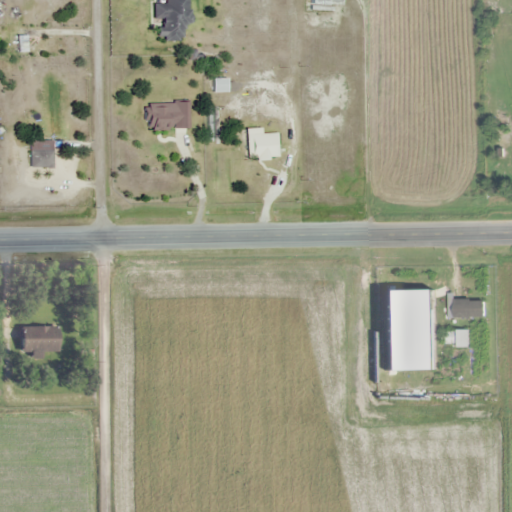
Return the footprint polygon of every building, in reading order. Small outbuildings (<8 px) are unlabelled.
[(187,0),(163,0),(164,3),(151,3),(151,19),(160,19),(160,40),(179,40),(179,25),(187,25),(187,0)] [(338,0),(306,0),(307,8),(338,8),(338,0)] [(211,92),(222,92),(222,79),(211,79),(211,92)] [(145,103),(145,130),(186,130),(186,103),(145,103)] [(244,129),(244,159),(275,159),(275,134),(258,134),(258,129),(244,129)] [(50,168),(50,140),(28,140),(28,168),(50,168)] [(448,316),(484,316),(485,299),(456,298),(457,292),(448,292),(448,316)] [(29,357),(42,357),(42,351),(56,351),(56,325),(19,325),(19,351),(29,351),(29,357)] [(468,345),(468,329),(445,329),(445,345),(468,345)]
